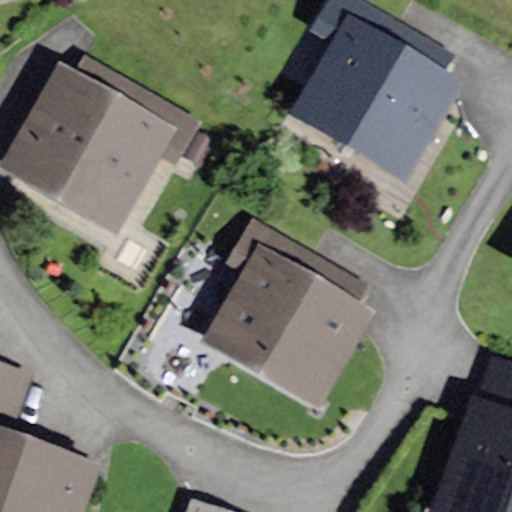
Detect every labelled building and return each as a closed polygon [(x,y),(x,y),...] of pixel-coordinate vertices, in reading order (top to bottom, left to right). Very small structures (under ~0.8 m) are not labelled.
[(416,43),(339,0),(337,0),(318,35),(337,46),(294,123),(406,185),(458,91),(438,80),(448,61),(416,43)] [(193,127),(86,66),(76,84),(62,76),(5,176),(58,206),(112,237),(158,157),(172,165),(193,127)] [(363,291),(255,230),(232,270),(247,279),(208,349),(241,367),(318,411),(369,321),(352,311),(363,291)] [(511,511),(511,366),(495,360),(442,502),(468,511),(511,511)] [(0,511),(78,511),(95,462),(9,433),(29,376),(0,365),(0,511)]
